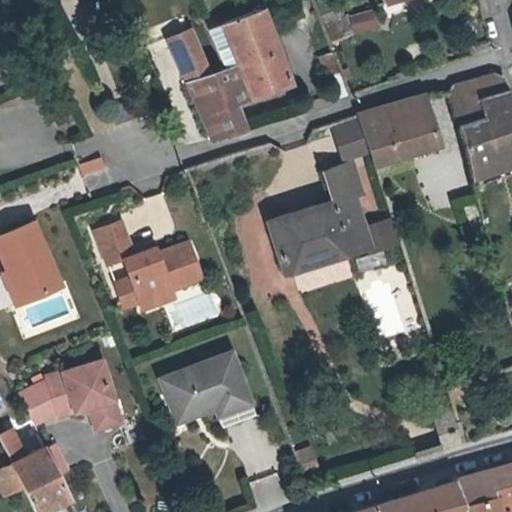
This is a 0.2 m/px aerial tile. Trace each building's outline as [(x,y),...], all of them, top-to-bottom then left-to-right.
[(356,35),(382,23),(373,3),(347,16),(356,35)] [(236,59),(251,96),(289,81),(261,4),(220,18),(231,46),(236,59)] [(164,35),(184,79),(206,70),(187,26),(164,35)] [(236,59),(231,46),(216,52),(221,65),(236,59)] [(326,54),(320,57),(328,74),(340,70),(330,47),(325,51),(326,54)] [(236,59),(221,65),(206,70),(184,79),(209,137),(247,126),(236,101),(251,96),(236,59)] [(493,72),(448,85),(457,121),(458,121),(481,114),(476,97),(507,88),(504,76),(493,72)] [(424,92),(359,112),(361,119),(372,151),(375,163),(438,142),(424,92)] [(469,162),(511,148),(511,105),(511,104),(481,114),(458,121),(469,159),(469,162)] [(361,119),(339,127),(349,158),(372,151),(361,119)] [(472,171),(480,169),(511,159),(511,148),(469,162),(472,171)] [(105,164),(100,154),(77,161),(81,172),(105,164)] [(353,161),(322,171),(331,199),(268,219),(283,267),(303,260),(302,258),(327,250),(326,246),(344,240),(348,251),(368,245),(365,238),(362,226),(352,194),(361,191),(353,161)] [(480,169),(472,171),(475,184),(484,182),(480,169)] [(393,216),(362,226),(365,238),(386,232),(390,245),(400,241),(393,216)] [(138,302),(171,290),(200,278),(187,243),(156,254),(154,248),(133,255),(121,222),(96,231),(108,265),(123,259),(130,277),(115,283),(124,307),(138,302)] [(9,272),(20,300),(57,285),(32,223),(0,235),(0,260),(5,273),(9,272)] [(386,232),(365,238),(368,245),(370,251),(390,245),(386,232)] [(9,272),(5,273),(0,276),(11,304),(20,300),(9,272)] [(174,298),(171,290),(138,302),(141,309),(174,298)] [(217,407),(219,412),(250,401),(231,349),(159,375),(172,410),(213,396),(217,407)] [(46,377),(18,391),(34,421),(55,409),(56,414),(87,405),(94,426),(119,419),(100,357),(45,373),(46,377)] [(213,396),(172,410),(176,421),(217,407),(213,396)] [(250,401),(219,412),(224,425),(255,414),(250,401)] [(33,445),(26,448),(13,423),(0,429),(0,445),(8,462),(0,466),(0,491),(12,485),(25,511),(34,511),(60,499),(33,445)] [(317,466),(310,447),(294,452),(301,472),(317,466)] [(511,511),(511,458),(451,475),(455,511),(511,511)] [(455,511),(451,475),(424,484),(432,511),(455,511)] [(432,511),(424,484),(335,511),(432,511)]
